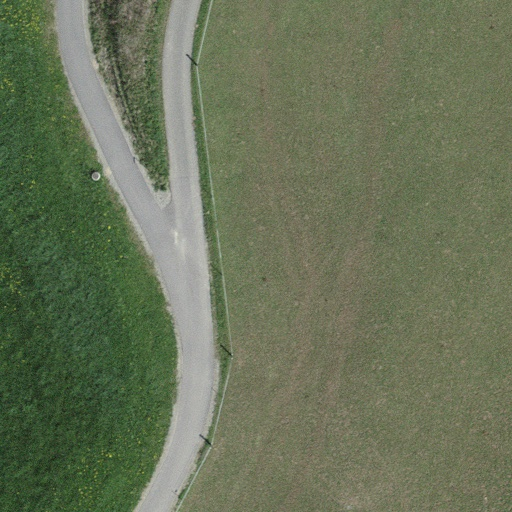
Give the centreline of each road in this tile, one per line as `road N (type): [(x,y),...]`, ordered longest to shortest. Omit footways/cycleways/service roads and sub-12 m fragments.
road 1 (track): [(150,511),(189,443),(201,383),(196,319),(176,250),(140,202),(89,86),(76,0)]
road 2 (track): [(187,0),(172,101),(181,184),(176,250)]
